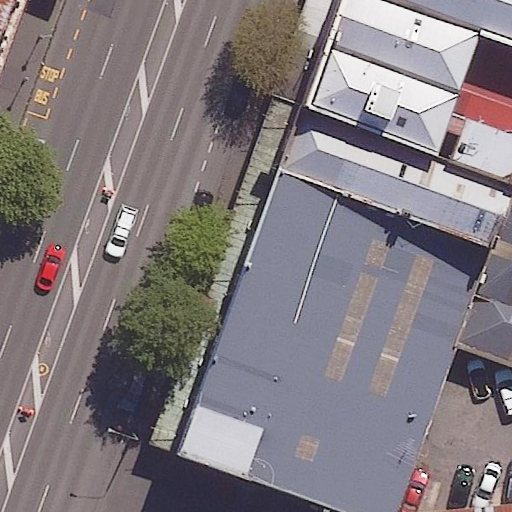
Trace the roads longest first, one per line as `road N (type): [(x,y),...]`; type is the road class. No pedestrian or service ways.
road 1 (secondary): [(224,0),(39,511)]
road 2 (secondary): [(0,356),(127,0)]
